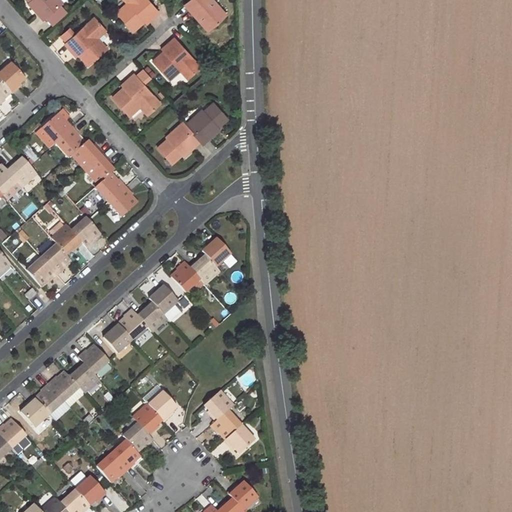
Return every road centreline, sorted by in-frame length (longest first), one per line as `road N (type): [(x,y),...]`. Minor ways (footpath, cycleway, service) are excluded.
road 1 (unclassified): [(260,190),(302,511)]
road 2 (residential): [(0,398),(193,220)]
road 3 (residential): [(171,196),(0,350)]
road 4 (unclassified): [(252,0),(256,134)]
road 5 (residential): [(82,98),(171,196)]
